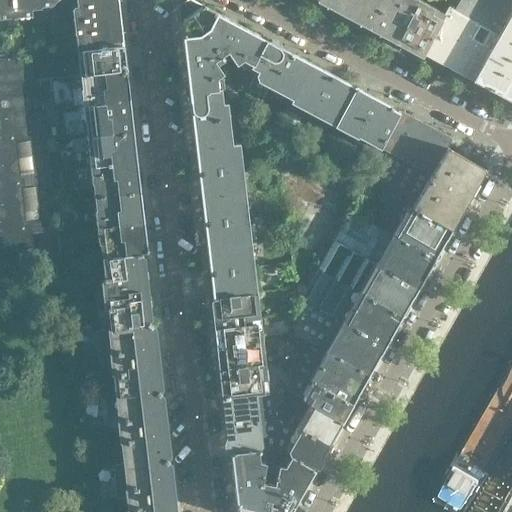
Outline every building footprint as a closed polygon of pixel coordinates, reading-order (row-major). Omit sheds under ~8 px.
[(0,0),(0,11),(12,10),(10,0),(0,0)] [(39,4),(38,0),(10,0),(12,10),(28,8),(28,5),(39,4)] [(118,14),(116,0),(75,0),(76,3),(70,4),(72,20),(118,14)] [(224,47),(236,23),(192,0),(185,0),(182,3),(219,54),(225,50),(224,47)] [(320,0),(343,12),(348,0),(320,0)] [(369,26),(383,0),(348,0),(343,12),(369,26)] [(396,40),(417,0),(383,0),(369,26),(396,40)] [(422,54),(441,19),(428,12),(431,6),(419,0),(417,0),(396,40),(422,54)] [(511,101),(511,0),(450,0),(441,19),(422,54),(471,80),(511,101)] [(219,54),(182,3),(178,6),(184,60),(210,57),(212,60),(219,54)] [(122,45),(118,14),(72,20),(74,36),(80,35),(82,49),(122,45)] [(252,64),(265,39),(236,23),(224,47),(225,50),(235,63),(241,59),(252,64)] [(270,82),(287,51),(265,39),(252,64),(258,67),(255,74),(270,82)] [(0,266),(59,261),(40,110),(48,110),(44,78),(84,73),(125,69),(122,45),(82,49),(33,54),(0,58),(0,138),(0,139),(0,266)] [(292,94),(309,62),(287,51),(270,82),(292,94)] [(214,78),(221,73),(212,60),(210,57),(184,60),(188,92),(215,89),(214,78)] [(312,112),(332,74),(309,62),(292,94),(291,98),(304,105),(303,107),(312,112)] [(132,130),(125,69),(84,73),(85,88),(80,89),(84,122),(89,121),(91,134),(132,130)] [(336,121),(354,86),(332,74),(312,112),(322,117),(323,115),(336,121)] [(358,133),(376,98),(354,86),(336,121),(358,133)] [(225,142),(222,115),(219,88),(215,89),(188,92),(194,146),(225,142)] [(378,147),(398,109),(376,98),(358,133),(356,136),(378,147)] [(484,169),(445,147),(451,137),(398,109),(378,147),(360,180),(365,183),(367,179),(412,206),(450,228),(484,169)] [(138,189),(132,130),(91,134),(92,148),(87,148),(91,181),(96,180),(98,194),(138,189)] [(241,175),(240,165),(239,155),(233,155),(232,142),(225,142),(194,146),(200,195),(238,191),(236,175),(241,175)] [(145,250),(142,219),(138,189),(98,194),(99,207),(94,208),(98,241),(103,240),(105,255),(140,250),(145,250)] [(247,226),(246,216),(245,206),(239,206),(238,191),(200,195),(205,246),(244,242),(242,227),(247,226)] [(433,258),(450,228),(412,206),(395,236),(433,258)] [(417,286),(433,258),(395,236),(378,264),(417,286)] [(252,266),(292,262),(289,237),(244,242),(205,246),(211,296),(249,291),(247,276),(253,275),(252,266)] [(378,264),(347,246),(334,239),(318,268),(400,315),(417,286),(378,264)] [(145,270),(143,268),(142,268),(140,250),(105,255),(101,255),(104,275),(100,275),(101,289),(140,284),(143,280),(143,278),(144,278),(146,275),(145,270)] [(400,315),(318,268),(306,289),(304,301),(315,303),(346,321),(384,343),(400,315)] [(85,291),(84,283),(72,284),(73,292),(85,291)] [(140,291),(140,284),(101,289),(102,296),(140,291)] [(148,323),(146,307),(147,307),(149,304),(149,298),(146,296),(145,296),(145,295),(144,295),(141,292),(140,291),(102,296),(104,310),(109,309),(111,327),(148,323)] [(259,327),(258,316),(257,306),(251,307),(249,291),(211,296),(217,346),(255,341),(253,327),(259,327)] [(307,338),(315,303),(304,301),(296,336),(307,338)] [(367,373),(384,343),(346,321),(329,351),(367,373)] [(90,330),(89,322),(77,323),(78,331),(90,330)] [(159,389),(155,354),(151,322),(148,323),(111,327),(114,350),(110,350),(113,372),(117,371),(119,394),(159,389)] [(367,373),(329,351),(307,338),(296,336),(290,367),(313,379),(351,401),(367,373)] [(265,375),(264,365),(262,355),(257,355),(255,341),(217,346),(223,395),(261,391),(259,376),(265,375)] [(94,364),(93,356),(81,357),(82,365),(94,364)] [(94,372),(94,364),(82,365),(83,373),(94,372)] [(351,401),(313,379),(303,397),(341,419),(351,401)] [(341,419),(303,397),(286,387),(270,390),(273,418),(280,417),(298,428),(326,444),(341,419)] [(167,457),(162,419),(159,389),(119,394),(122,416),(118,417),(120,437),(124,437),(127,461),(167,457)] [(273,418),(270,390),(261,391),(223,395),(226,424),(257,420),(273,418)] [(258,462),(257,452),(257,450),(260,444),(257,420),(226,424),(233,485),(259,482),(263,463),(258,462)] [(101,430),(100,422),(88,424),(89,431),(101,430)] [(311,471),(326,444),(298,428),(287,449),(287,457),(311,471)] [(102,438),(101,430),(89,431),(90,439),(102,438)] [(173,511),(170,488),(167,457),(127,461),(130,485),(126,485),(127,496),(128,507),(132,507),(132,511),(173,511)] [(296,498),(311,471),(287,457),(282,466),(278,465),(274,486),(296,498)] [(261,511),(267,484),(259,482),(233,485),(236,511),(261,511)] [(287,511),(296,498),(274,486),(267,484),(261,511),(287,511)] [(109,499),(108,491),(96,492),(97,500),(109,499)] [(110,506),(109,499),(97,500),(98,508),(110,506)]
